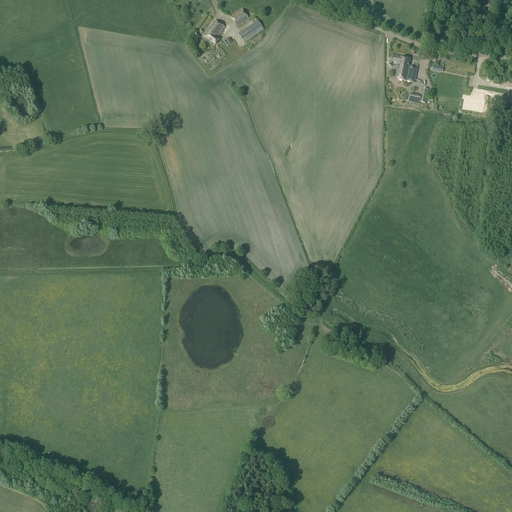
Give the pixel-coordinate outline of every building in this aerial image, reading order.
[(236,26),(248,19),(242,10),(230,17),(236,26)] [(217,39),(225,28),(215,21),(208,31),(207,30),(203,36),(208,40),(215,46),(219,40),(217,39)] [(244,44),(264,31),(262,27),(258,21),(238,35),(244,44)] [(232,41),(229,38),(224,42),(227,45),(220,50),(234,68),(248,58),(234,40),(232,41)] [(410,60),(394,56),(393,62),(398,64),(398,65),(397,65),(397,67),(394,66),(393,70),(396,71),(394,79),(414,83),(417,69),(409,68),(410,60)] [(465,103),(464,111),(481,114),(483,104),(466,101),(464,100),(464,102),(465,103)]
